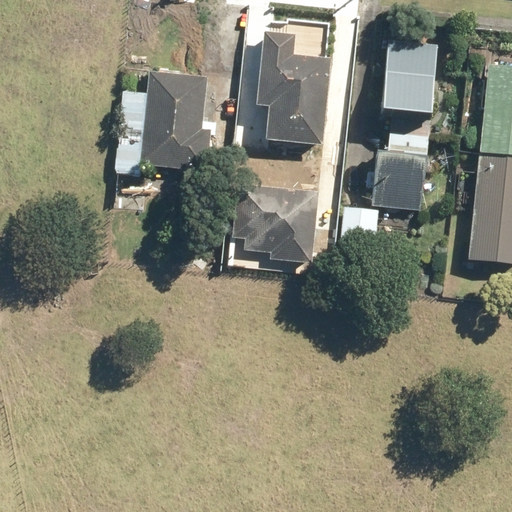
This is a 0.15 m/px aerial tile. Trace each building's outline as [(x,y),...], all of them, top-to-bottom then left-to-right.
[(266,140),(321,145),(328,59),(288,56),(291,30),(265,28),(259,102),(269,103),(266,140)] [(433,65),(381,61),(377,111),(429,115),(433,65)] [(511,70),(481,68),(474,153),(511,155),(511,70)] [(213,78),(152,71),(141,168),(203,175),(213,78)] [(418,212),(422,152),(372,149),(369,209),(418,212)] [(511,165),(471,163),(463,261),(511,264),(511,165)] [(254,187),(249,247),(272,249),(272,255),(312,258),(317,192),(254,187)] [(374,252),(374,215),(339,215),(339,251),(374,252)]
